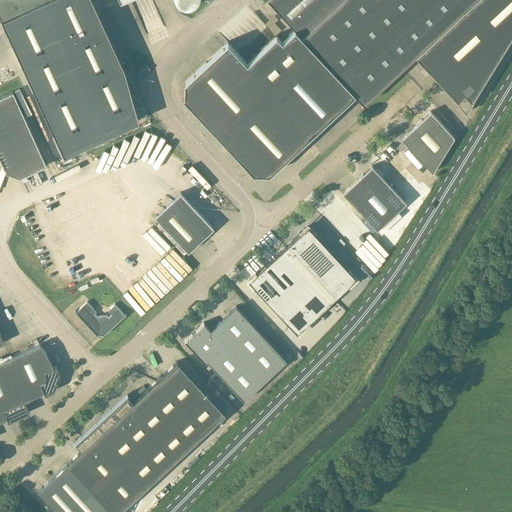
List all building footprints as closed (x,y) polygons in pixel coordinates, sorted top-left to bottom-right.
[(124,68),(91,0),(0,0),(0,19),(1,19),(64,154),(138,120),(124,68)] [(118,0),(120,2),(123,0),(173,0),(175,2),(176,4),(177,5),(179,6),(181,7),(184,8),(186,8),(188,8),(190,7),(192,6),(194,5),(196,4),(197,2),(197,0),(118,0)] [(511,0),(266,0),(294,29),(293,29),(353,94),(354,94),(363,103),(414,55),(457,100),(455,101),(465,112),(472,101),(471,100),(511,32),(511,0)] [(267,174),(353,94),(293,29),(281,41),(275,35),(246,62),(227,42),(182,83),(184,84),(184,96),(182,97),(253,174),(255,172),(266,172),(267,174)] [(136,72),(141,78),(150,69),(145,64),(136,72)] [(0,158),(6,172),(19,177),(46,165),(12,91),(0,96),(0,158)] [(431,172),(453,137),(430,111),(400,138),(431,172)] [(342,193),(376,230),(405,202),(371,166),(342,193)] [(183,255),(187,251),(213,228),(194,207),(180,192),(154,216),(160,222),(157,226),(173,244),(175,242),(177,244),(175,246),(183,255)] [(307,226),(285,246),(306,268),(319,283),(333,298),(356,277),(307,226)] [(285,246),(248,280),(269,302),(306,268),(285,246)] [(306,268),(269,302),(282,317),(319,283),(306,268)] [(147,272),(132,284),(148,305),(180,280),(174,273),(163,282),(160,278),(155,282),(147,272)] [(319,283),(282,317),(296,332),(333,298),(319,283)] [(96,312),(86,301),(75,312),(97,335),(98,334),(102,334),(103,335),(125,315),(114,304),(108,310),(111,314),(108,317),(106,316),(104,315),(101,315),(99,315),(97,317),(94,313),(96,312)] [(203,323),(184,340),(204,362),(206,361),(243,400),(286,360),(235,306),(210,330),(203,323)] [(30,414),(25,403),(43,392),(44,395),(53,390),(59,374),(55,365),(52,367),(46,352),(39,344),(0,361),(0,418),(5,415),(7,418),(30,414)] [(36,491),(55,511),(117,511),(225,413),(176,361),(132,402),(126,395),(74,443),(81,450),(36,491)]
